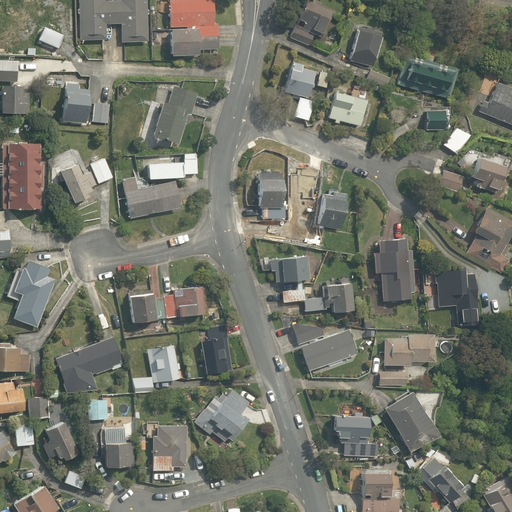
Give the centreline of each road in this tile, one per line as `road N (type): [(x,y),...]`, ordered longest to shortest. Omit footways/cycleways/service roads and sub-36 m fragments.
road 1 (residential): [(303,464),(227,238)]
road 2 (residential): [(303,464),(133,509)]
road 3 (residential): [(384,171),(231,119)]
road 4 (residential): [(245,74),(84,72)]
road 5 (residential): [(91,251),(120,261),(227,238)]
road 6 (residential): [(227,238),(220,176),(231,119)]
